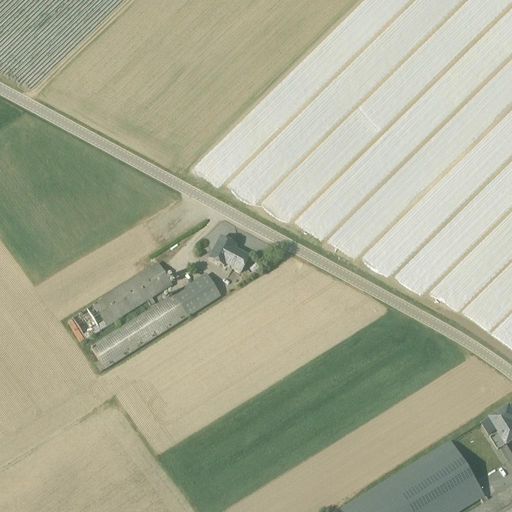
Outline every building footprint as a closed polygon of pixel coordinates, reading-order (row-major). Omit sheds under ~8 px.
[(250,258),(234,250),(236,246),(221,238),(209,260),(218,265),(240,276),(245,267),(250,258)] [(172,286),(158,264),(73,318),(86,339),(172,286)] [(221,297),(207,276),(177,294),(92,348),(100,361),(95,365),(100,373),(105,370),(105,369),(191,315),(212,303),(221,297)] [(511,423),(511,422),(511,421),(511,412),(508,406),(489,419),(505,446),(511,441),(511,423)] [(465,511),(486,499),(452,445),(345,511),(465,511)] [(511,511),(511,487),(473,511),(511,511)]
